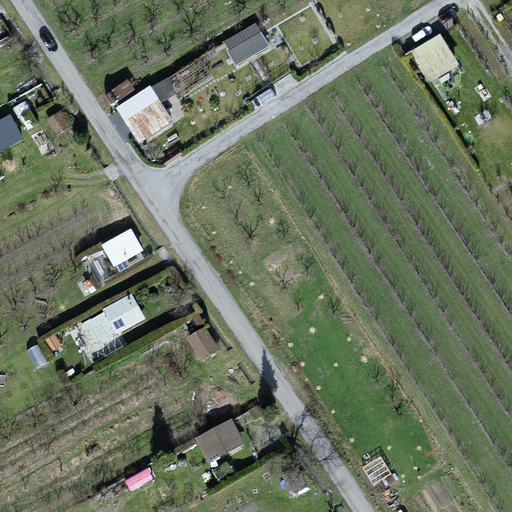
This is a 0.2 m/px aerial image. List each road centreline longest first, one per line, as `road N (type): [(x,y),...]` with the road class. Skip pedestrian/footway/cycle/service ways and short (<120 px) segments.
road 1 (unclassified): [(363,511),(148,189)]
road 2 (unclassified): [(148,189),(449,0)]
road 3 (unclassified): [(148,189),(22,0)]
